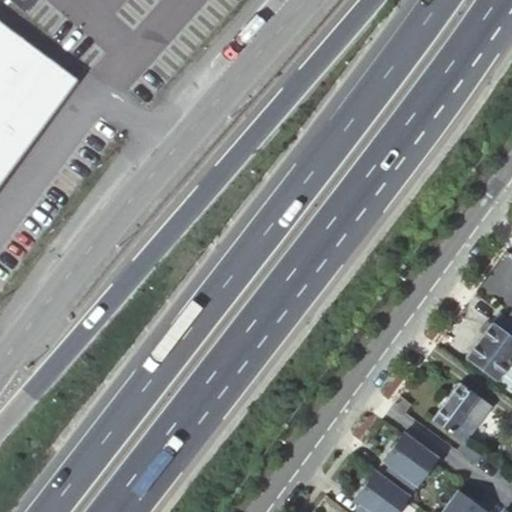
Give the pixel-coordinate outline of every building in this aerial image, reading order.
[(0,176),(72,81),(0,26),(0,176)] [(499,311),(464,358),(511,391),(511,390),(511,320),(508,318),(499,311)] [(458,383),(431,419),(462,442),(490,405),(458,383)] [(407,496),(411,499),(420,486),(416,483),(435,458),(401,433),(382,460),(388,464),(380,476),(407,496)] [(395,511),(407,496),(380,476),(373,472),(354,498),(360,503),(353,511),(395,511)] [(482,511),(484,511),(457,491),(442,511),(482,511)]
